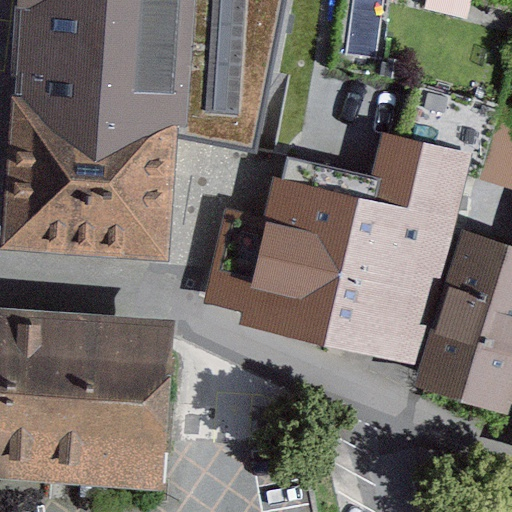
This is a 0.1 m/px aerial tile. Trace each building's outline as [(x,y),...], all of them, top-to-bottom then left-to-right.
[(198,0),(35,0),(21,237),(184,247),(198,0)] [(306,81),(310,0),(225,0),(221,77),(306,81)] [(382,145),(371,204),(362,250),(344,341),(424,357),(462,161),(382,145)] [(255,147),(239,226),(286,235),(295,190),(302,156),(255,147)] [(371,204),(295,190),(286,235),(362,250),(371,204)] [(344,341),(362,250),(286,235),(239,226),(230,224),(212,316),(344,341)] [(511,253),(475,246),(435,388),(511,410),(511,253)] [(154,337),(0,326),(0,444),(88,451),(87,476),(144,480),(154,337)]
